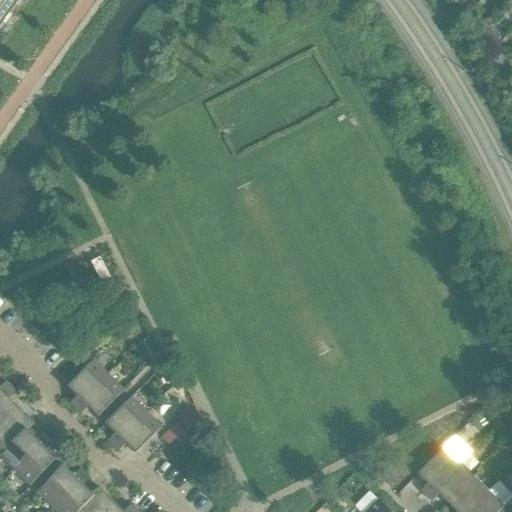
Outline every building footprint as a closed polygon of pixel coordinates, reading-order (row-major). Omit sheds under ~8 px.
[(0,0),(0,29),(20,0),(0,0)] [(76,409),(109,376),(93,361),(67,387),(77,397),(70,404),(76,409)] [(98,417),(124,391),(109,376),(76,409),(81,414),(88,408),(98,417)] [(0,398),(11,388),(6,382),(0,387),(0,398)] [(0,427),(19,409),(10,400),(17,393),(11,388),(0,398),(0,427)] [(114,446),(146,413),(131,398),(105,424),(115,434),(108,441),(114,446)] [(28,431),(34,424),(19,409),(0,427),(0,442),(0,455),(0,456),(26,430),(28,431)] [(136,454),(162,428),(146,413),(114,446),(119,452),(126,445),(136,454)] [(15,471),(48,437),(43,432),(36,439),(28,431),(26,430),(0,456),(15,471)] [(57,459),(47,450),(54,443),(48,437),(15,471),(31,486),(57,459)] [(426,497),(459,463),(444,448),(418,475),(428,484),(421,491),(426,497)] [(448,504),(474,477),(459,463),(426,497),(432,502),(439,495),(448,504)] [(53,508),(86,474),(80,469),(74,476),(64,466),(38,493),(53,508)] [(57,511),(76,511),(100,488),(93,495),(85,487),(91,480),(86,474),(53,508),(57,511)] [(468,511),(488,492),(474,477),(448,504),(455,511),(468,511)] [(106,511),(115,503),(100,488),(76,511),(106,511)] [(498,511),(504,507),(488,492),(468,511),(498,511)] [(390,511),(379,500),(367,511),(390,511)] [(134,511),(136,510),(131,505),(124,511),(115,503),(106,511),(134,511)]
